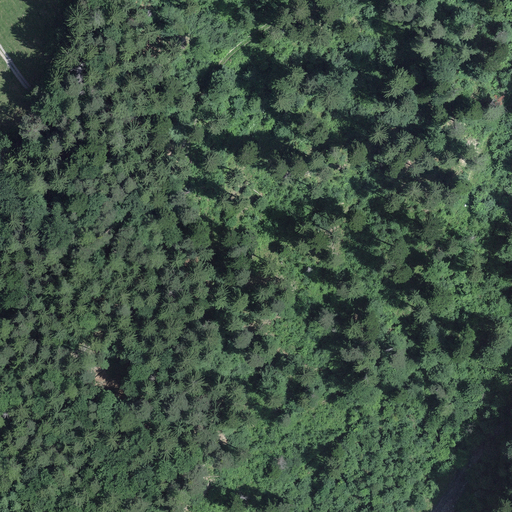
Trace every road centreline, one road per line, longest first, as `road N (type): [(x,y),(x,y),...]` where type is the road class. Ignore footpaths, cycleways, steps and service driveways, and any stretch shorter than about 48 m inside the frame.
road 1 (track): [(0,411),(22,401),(160,275),(186,148),(210,82),(300,0)]
road 2 (track): [(0,50),(34,95),(67,120),(50,137),(0,150)]
